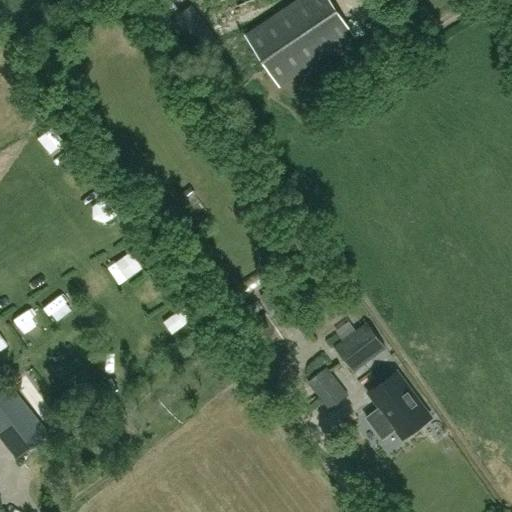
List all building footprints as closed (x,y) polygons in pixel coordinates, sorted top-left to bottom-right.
[(353,35),(329,0),(301,0),(247,37),(279,85),(353,35)] [(220,44),(190,6),(167,23),(196,62),(220,44)] [(191,186),(179,196),(185,203),(197,194),(191,186)] [(202,228),(216,216),(205,205),(192,217),(202,228)] [(119,251),(130,267),(147,257),(136,240),(119,251)] [(77,274),(82,282),(97,274),(92,265),(77,274)] [(54,287),(42,297),(55,314),(68,304),(54,287)] [(251,317),(264,308),(259,300),(245,309),(251,317)] [(367,323),(334,347),(353,372),(386,348),(367,323)] [(306,382),(328,410),(347,395),(326,367),(306,382)] [(380,408),(366,418),(382,439),(396,429),(403,438),(431,417),(397,372),(369,393),(380,408)] [(29,375),(19,381),(45,423),(56,416),(29,375)] [(0,396),(0,431),(20,458),(50,433),(14,385),(0,396)]
